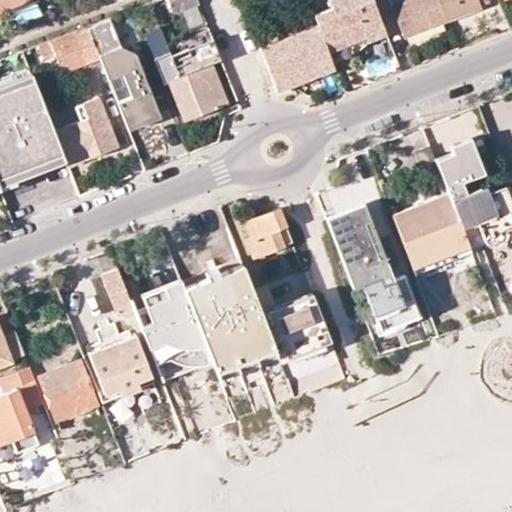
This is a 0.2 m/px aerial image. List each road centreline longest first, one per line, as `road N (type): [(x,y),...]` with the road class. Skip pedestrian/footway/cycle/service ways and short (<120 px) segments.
road 1 (tertiary): [(245,159),(0,254)]
road 2 (tertiary): [(511,54),(304,134)]
